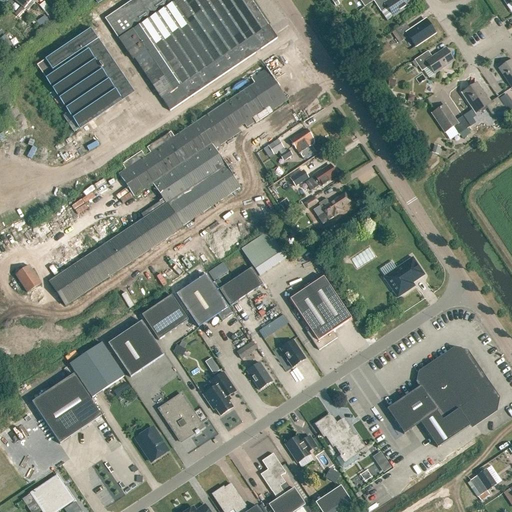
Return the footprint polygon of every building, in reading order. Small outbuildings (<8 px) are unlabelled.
[(13,1),(13,0),(8,0),(4,6),(8,9),(14,2),(13,1)] [(13,0),(13,1),(14,2),(21,7),(14,15),(19,18),(25,10),(24,9),(31,0),(30,0),(13,0)] [(31,0),(24,9),(25,10),(27,12),(34,3),(31,0)] [(170,111),(277,39),(250,0),(134,0),(105,20),(133,60),(135,59),(170,111)] [(414,3),(412,0),(389,0),(375,0),(373,1),(381,12),(388,8),(394,17),(414,3)] [(44,2),(39,6),(48,17),(49,18),(53,14),(44,2)] [(45,16),(36,22),(38,24),(41,29),(50,23),(46,18),(45,16)] [(352,17),(345,21),(350,28),(354,25),(352,21),(354,20),(352,17)] [(435,33),(426,20),(410,31),(405,23),(395,30),(402,41),(408,37),(415,47),(435,33)] [(133,93),(97,40),(90,30),(37,66),(46,79),(80,129),(133,93)] [(5,35),(0,38),(0,40),(4,47),(5,48),(11,44),(10,43),(5,35)] [(453,61),(445,48),(432,57),(428,51),(414,61),(421,71),(429,66),(434,74),(453,61)] [(511,60),(499,69),(511,88),(511,60)] [(280,106),(287,101),(266,69),(252,79),(255,84),(174,138),(170,133),(147,148),(151,153),(145,157),(141,152),(123,165),(126,170),(120,174),(135,196),(153,184),(163,200),(141,215),(144,219),(49,282),(65,307),(183,228),(182,226),(186,224),(193,220),(240,188),(231,175),(212,145),(277,102),(280,106)] [(490,103),(477,84),(462,94),(475,113),(486,106),(492,116),(504,108),(503,106),(499,100),(497,98),(490,103)] [(506,95),(499,100),(503,106),(510,101),(506,95)] [(445,106),(432,114),(445,133),(453,128),(458,135),(459,135),(462,139),(470,134),(467,130),(470,128),(462,117),(456,121),(445,106)] [(308,132),(307,130),(300,135),(299,135),(290,140),(304,160),(315,153),(311,147),(313,146),(313,144),(314,142),(313,140),(311,137),(312,136),(309,132),(308,132)] [(278,139),(268,146),(274,154),(284,148),(278,139)] [(283,161),(292,155),(288,150),(280,155),(283,161)] [(336,174),(330,166),(322,172),(321,171),(314,175),(315,177),(306,183),(312,191),(320,185),(321,187),(327,183),(325,181),(336,174)] [(290,180),(295,187),(306,179),(301,172),(290,180)] [(339,209),(349,202),(344,194),(329,204),(326,199),(318,204),(324,213),(318,217),(323,225),(342,212),(339,209)] [(307,210),(319,203),(314,196),(303,204),(307,210)] [(299,214),(306,210),(302,204),(296,209),(299,214)] [(268,232),(241,250),(259,277),(286,259),(268,232)] [(350,259),(356,269),(374,257),(368,247),(350,259)] [(408,287),(424,275),(412,258),(383,278),(397,298),(410,290),(408,287)] [(207,272),(212,281),(228,271),(222,262),(207,272)] [(27,293),(41,284),(29,266),(15,276),(27,293)] [(230,307),(262,286),(251,269),(219,290),(230,307)] [(222,322),(232,315),(206,276),(176,296),(198,328),(218,315),(222,322)] [(337,339),(333,332),(351,319),(323,277),(289,300),(310,331),(307,333),(319,351),(337,339)] [(158,341),(188,321),(171,296),(141,316),(158,341)] [(257,331),(263,339),(287,322),(282,314),(257,331)] [(164,356),(141,322),(108,345),(130,378),(164,356)] [(258,349),(253,341),(236,353),(241,360),(258,349)] [(292,369),(305,360),(293,341),(280,350),(292,369)] [(92,399),(124,377),(101,344),(69,365),(92,399)] [(177,345),(173,352),(181,356),(184,349),(177,345)] [(496,399),(485,382),(465,354),(454,352),(421,375),(419,386),(420,387),(387,410),(404,435),(420,424),(437,449),(494,410),(496,399)] [(259,391),(272,382),(260,363),(246,372),(259,391)] [(216,367),(210,371),(213,375),(219,371),(216,367)] [(209,383),(213,389),(203,396),(213,411),(215,410),(220,417),(233,408),(226,399),(236,392),(223,373),(215,378),(209,383)] [(60,445),(102,417),(74,375),(32,403),(60,445)] [(125,394),(131,390),(127,383),(120,388),(125,394)] [(167,404),(171,410),(163,416),(179,441),(188,435),(189,437),(195,434),(196,435),(199,433),(198,432),(203,428),(181,395),(167,404)] [(355,453),(364,448),(356,435),(354,437),(348,428),(341,433),(330,416),(316,425),(324,437),(326,436),(333,447),(335,445),(341,455),(336,459),(341,467),(345,468),(359,459),(355,453)] [(137,440),(136,441),(146,456),(147,455),(152,463),(168,452),(162,443),(161,443),(158,439),(159,439),(152,429),(136,439),(137,440)] [(301,443),(298,437),(285,445),(297,463),(310,455),(308,452),(316,447),(309,437),(301,443)] [(285,495),(280,487),(285,483),(280,477),(285,473),(273,454),(262,462),(267,471),(260,475),(272,492),(277,500),(268,506),(272,511),(295,511),(305,505),(294,489),(285,495)] [(386,461),(378,466),(383,474),(391,468),(386,461)] [(487,491),(497,484),(486,469),(476,475),(487,491)] [(331,470),(327,479),(335,483),(340,474),(331,470)] [(476,475),(469,481),(480,497),(487,491),(476,475)] [(57,511),(74,501),(57,476),(30,494),(42,511),(57,511)] [(223,511),(229,511),(233,509),(234,511),(260,511),(257,506),(247,511),(245,511),(243,508),(245,506),(239,497),(238,498),(235,494),(236,493),(231,484),(224,489),(223,487),(212,495),(223,511)] [(320,511),(339,511),(352,504),(340,487),(315,504),(320,511)] [(308,511),(316,511),(311,503),(305,507),(308,511)]
